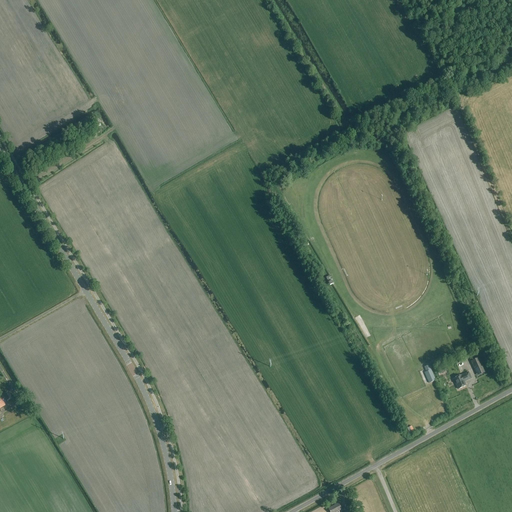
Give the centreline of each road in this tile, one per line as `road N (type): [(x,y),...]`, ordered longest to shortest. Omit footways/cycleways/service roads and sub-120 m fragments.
road 1 (tertiary): [(173,511),(160,437),(137,379),(0,150)]
road 2 (unclassified): [(289,511),(511,392)]
